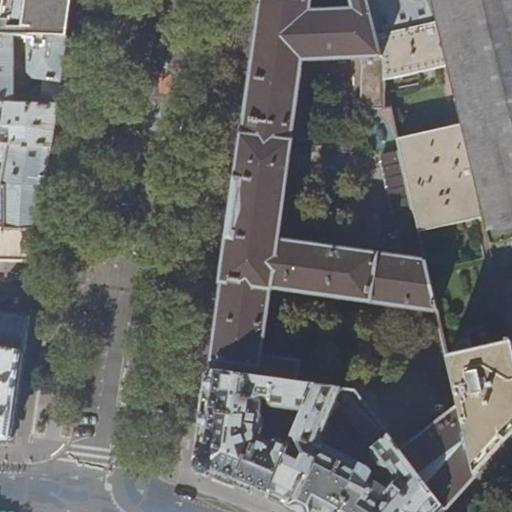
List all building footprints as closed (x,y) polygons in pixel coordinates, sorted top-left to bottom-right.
[(0,0),(0,38),(13,38),(29,38),(67,39),(72,0),(0,0)] [(448,356),(425,262),(276,241),(289,144),(300,60),(361,58),(360,106),(382,107),(383,78),(384,65),(376,33),(367,0),(335,0),(336,14),(306,15),(308,0),(263,0),(258,41),(245,139),(228,261),(212,372),(297,384),(298,372),(299,362),(260,358),(270,287),(423,311),(427,327),(423,328),(440,398),(457,394),(448,356)] [(437,21),(431,0),(367,0),(376,33),(437,21)] [(511,0),(431,0),(437,21),(447,63),(461,123),(482,216),(489,245),(511,239),(511,0)] [(437,21),(376,33),(384,65),(383,78),(447,63),(437,21)] [(14,104),(13,38),(0,38),(0,143),(52,148),(59,97),(61,83),(67,39),(29,38),(29,72),(35,80),(43,80),(42,89),(35,88),(29,93),(29,104),(14,104)] [(396,138),(399,149),(414,214),(418,231),(482,216),(461,123),(396,138)] [(0,261),(11,262),(37,262),(44,206),(52,148),(0,143),(0,261)] [(414,214),(399,149),(379,154),(394,219),(414,214)] [(30,317),(0,312),(0,442),(11,442),(20,386),(30,317)] [(508,342),(448,356),(457,394),(460,409),(476,475),(511,434),(511,341),(511,338),(507,339),(508,342)] [(305,412),(316,386),(297,384),(212,372),(199,471),(238,484),(270,498),(292,445),(254,431),(255,428),(257,424),(256,421),(254,419),(257,404),(264,399),(271,401),(270,404),(272,408),(305,412)] [(408,448),(358,383),(305,375),(305,373),(298,372),(297,384),(316,386),(356,392),(402,452),(408,448)] [(305,412),(292,445),(270,498),(298,511),(443,511),(445,510),(402,452),(356,392),(316,386),(305,412)] [(476,475),(460,409),(408,448),(402,452),(445,510),(462,491),(476,475)]
